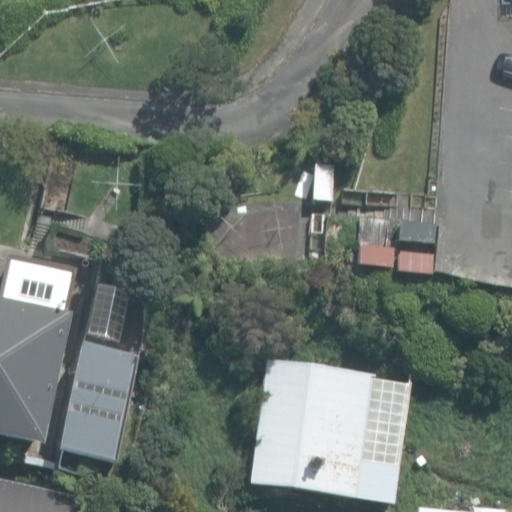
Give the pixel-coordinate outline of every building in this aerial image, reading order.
[(51,142),(31,140),(30,160),(49,162),(51,142)] [(337,166),(311,165),(310,203),(336,204),(337,166)] [(399,242),(432,245),(434,225),(401,223),(399,242)] [(356,267),(389,269),(391,249),(358,247),(356,267)] [(395,274),(430,276),(431,256),(397,254),(395,274)] [(0,442),(37,450),(65,320),(62,319),(72,274),(5,259),(0,283),(0,442)] [(93,285),(84,336),(120,343),(129,292),(93,285)] [(55,451),(114,464),(137,359),(78,346),(55,451)] [(247,487),(391,505),(396,467),(356,462),(367,377),(262,364),(247,487)] [(0,511),(83,511),(86,502),(0,483),(0,511)]
